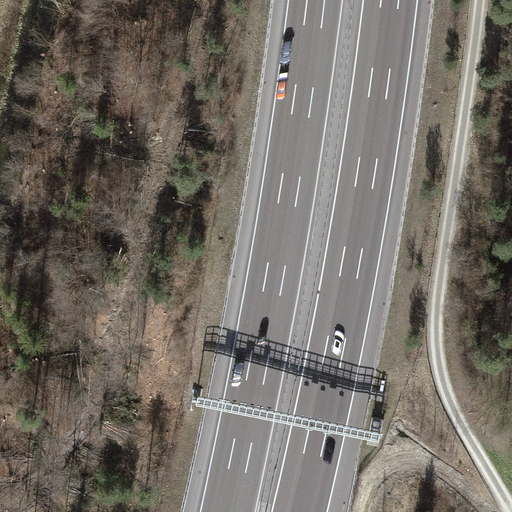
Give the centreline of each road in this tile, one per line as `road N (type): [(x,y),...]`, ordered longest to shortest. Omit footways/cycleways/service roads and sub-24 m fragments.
road 1 (track): [(481,0),(436,344),(449,397),(511,511)]
road 2 (motorway): [(300,511),(352,263),(391,0)]
road 3 (motorway): [(316,0),(228,511)]
